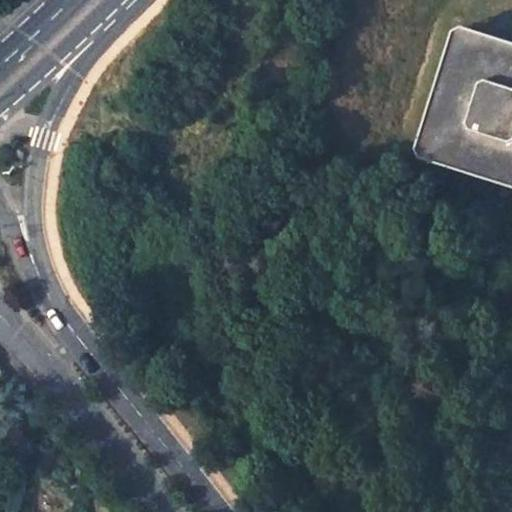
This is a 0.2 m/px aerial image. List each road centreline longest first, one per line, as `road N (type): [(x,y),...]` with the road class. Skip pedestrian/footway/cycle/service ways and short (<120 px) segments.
road 1 (tertiary): [(83,344),(41,255),(36,167),(50,115),(77,68),(135,0)]
road 2 (tertiary): [(24,340),(167,511)]
road 3 (tertiary): [(221,511),(83,344)]
road 4 (tertiary): [(83,344),(36,287),(0,198)]
road 5 (primary): [(0,107),(114,0)]
